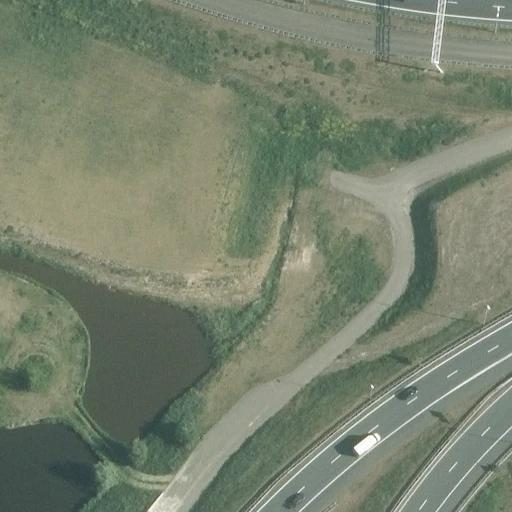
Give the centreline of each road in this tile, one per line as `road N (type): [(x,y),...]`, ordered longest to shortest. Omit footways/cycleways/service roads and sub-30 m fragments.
road 1 (motorway): [(214,0),(338,34),(511,56)]
road 2 (motorway): [(277,511),(391,414),(511,337)]
road 3 (motorway): [(419,511),(511,409)]
